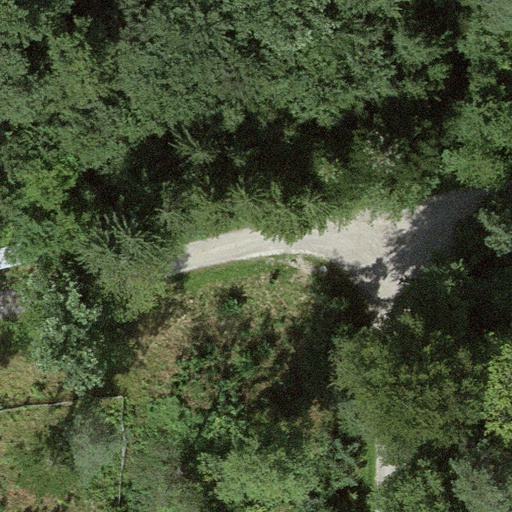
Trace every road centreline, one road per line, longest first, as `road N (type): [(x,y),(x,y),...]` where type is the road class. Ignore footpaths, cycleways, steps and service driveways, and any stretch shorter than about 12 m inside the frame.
road 1 (track): [(511,196),(458,208),(397,240),(286,239),(0,306)]
road 2 (track): [(392,511),(397,240)]
